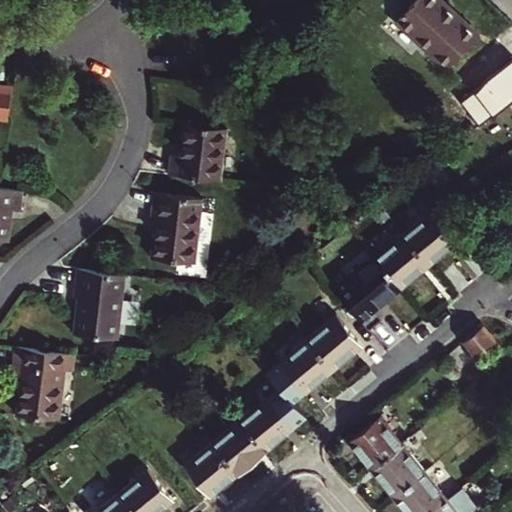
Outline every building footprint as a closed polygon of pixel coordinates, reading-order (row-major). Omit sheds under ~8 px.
[(400,22),(448,67),(480,34),(442,0),(406,0),(414,7),(400,22)] [(511,39),(491,56),(511,83),(511,39)] [(167,155),(165,176),(216,181),(221,129),(182,125),(179,156),(167,155)] [(440,189),(426,169),(401,189),(411,203),(422,195),(426,201),(440,189)] [(19,218),(21,197),(0,194),(0,245),(4,246),(7,217),(19,218)] [(196,202),(148,196),(145,222),(152,223),(147,261),(188,266),(196,202)] [(405,232),(429,262),(456,241),(432,210),(405,232)] [(377,255),(401,285),(429,262),(405,232),(377,255)] [(338,291),(366,325),(378,315),(373,308),(401,285),(377,255),(349,278),(351,281),(338,291)] [(115,282),(66,276),(63,303),(72,304),(68,342),(107,347),(115,282)] [(336,314),(308,337),(333,368),(361,345),(336,314)] [(500,347),(481,325),(463,340),(482,363),(500,347)] [(304,391),(333,368),(308,337),(280,360),(304,391)] [(42,351),(11,347),(6,383),(18,385),(14,415),(54,419),(60,371),(40,368),(42,351)] [(243,417),(268,448),(293,428),(268,396),(243,417)] [(348,441),(371,469),(401,443),(379,416),(348,441)] [(243,417),(214,441),(240,472),(268,448),(243,417)] [(201,451),(214,441),(207,432),(194,442),(201,451)] [(240,472),(214,441),(201,451),(185,465),(210,496),(240,472)] [(393,495),(424,470),(401,443),(371,469),(393,495)] [(393,495),(406,511),(431,511),(447,499),(424,470),(393,495)] [(148,471),(120,494),(135,511),(159,511),(173,501),(148,471)] [(431,511),(469,511),(477,506),(462,487),(447,499),(431,511)] [(135,511),(120,494),(98,511),(135,511)]
